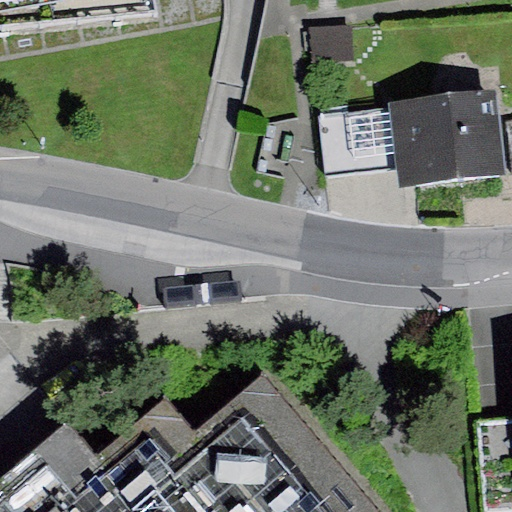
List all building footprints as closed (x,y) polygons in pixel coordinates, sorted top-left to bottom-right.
[(0,0),(0,38),(158,10),(155,0),(0,0)] [(355,26),(311,28),(313,65),(357,63),(355,26)] [(497,93),(391,105),(398,170),(401,187),(506,175),(497,93)] [(398,170),(391,105),(319,113),(326,178),(398,170)] [(40,271),(11,267),(14,292),(16,322),(135,314),(135,306),(117,300),(96,289),(72,279),(40,271)] [(240,289),(163,295),(165,318),(242,311),(240,289)] [(511,511),(511,339),(511,340),(511,341),(511,420),(483,422),(490,511),(511,511)] [(0,511),(400,511),(279,371),(208,433),(182,403),(179,399),(112,457),(82,423),(14,483),(0,466),(0,511)]
